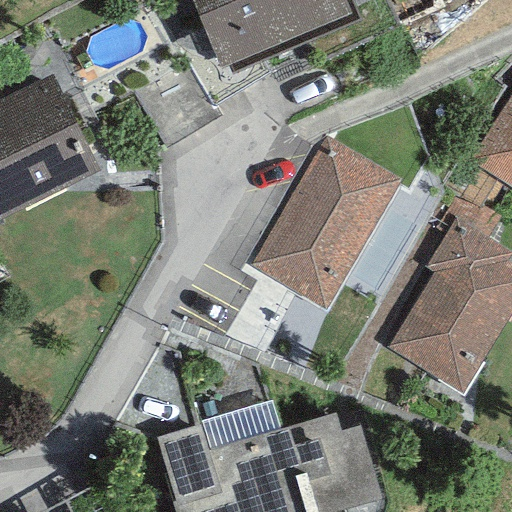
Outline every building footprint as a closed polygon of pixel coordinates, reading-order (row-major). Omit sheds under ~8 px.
[(193,0),(222,65),(351,9),(347,0),(193,0)] [(53,73),(0,98),(0,214),(99,167),(53,73)] [(511,91),(511,92),(470,157),(511,182),(511,91)] [(398,177),(324,135),(250,265),(324,307),(398,177)] [(511,249),(454,216),(425,265),(434,271),(390,347),(463,389),(511,306),(511,260),(506,257),(511,249)] [(200,419),(155,434),(175,497),(171,499),(175,511),(338,511),(391,495),(363,408),(349,412),(353,424),(340,428),(334,410),(312,417),(317,433),(293,441),(288,423),(209,448),(200,419)]
